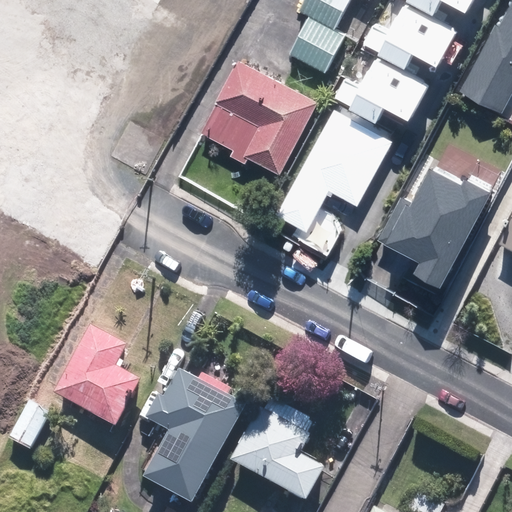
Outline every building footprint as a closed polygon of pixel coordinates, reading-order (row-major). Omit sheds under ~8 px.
[(14,0),(39,15),(47,0),(14,0)] [(347,0),(306,0),(301,9),(333,27),(347,0)] [(407,0),(406,1),(433,16),(441,1),(467,15),(475,0),(407,0)] [(511,0),(508,0),(460,95),(500,115),(511,92),(511,0)] [(407,6),(379,56),(406,70),(414,55),(440,69),(459,35),(407,6)] [(345,36),(311,19),(293,53),(327,71),(345,36)] [(377,58),(349,108),(375,123),(384,108),(409,122),(428,88),(377,58)] [(317,102),(240,61),(202,132),(279,173),(317,102)] [(334,111),(279,216),(306,231),(327,191),(359,207),(393,142),(334,111)] [(414,275),(440,289),(490,196),(464,182),(462,186),(431,170),(412,206),(399,199),(377,241),(420,263),(414,275)] [(511,225),(500,248),(511,253),(511,225)] [(92,327),(56,393),(117,426),(141,380),(117,367),(128,346),(92,327)] [(194,502),(246,405),(180,370),(153,421),(172,431),(147,477),(194,502)] [(261,409),(232,461),(306,500),(324,468),(299,455),(310,434),(304,431),(310,419),(272,398),(265,411),(261,409)] [(32,447),(50,413),(31,402),(12,437),(32,447)] [(413,489),(404,506),(415,511),(440,511),(444,505),(413,489)]
